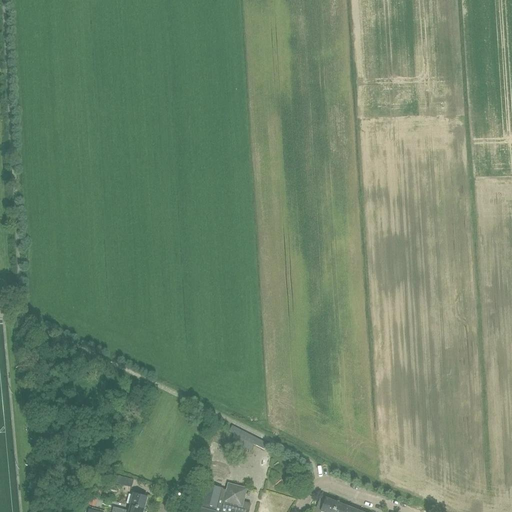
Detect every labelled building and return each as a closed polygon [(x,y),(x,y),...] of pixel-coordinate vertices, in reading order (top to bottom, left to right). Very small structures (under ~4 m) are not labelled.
[(165,405),(161,411),(174,418),(196,428),(201,418),(199,418),(200,415),(193,412),(191,414),(183,409),(179,415),(169,409),(169,408),(165,405)] [(167,425),(163,432),(175,438),(178,433),(190,439),(196,428),(174,418),(169,426),(167,425)] [(232,428),(224,437),(227,440),(242,451),(247,446),(251,449),(254,446),(232,428)] [(160,438),(149,452),(172,466),(173,464),(175,465),(179,459),(178,458),(179,456),(169,449),(172,444),(160,438)] [(227,440),(220,448),(235,460),(242,451),(227,440)] [(220,448),(212,456),(227,468),(235,460),(220,448)] [(147,450),(136,467),(149,474),(153,469),(165,476),(166,474),(168,475),(172,469),(170,468),(172,466),(149,452),(147,450)] [(212,456),(205,464),(220,476),(227,468),(212,456)] [(205,464),(195,475),(206,484),(203,489),(214,488),(223,478),(220,476),(205,464)] [(116,484),(132,488),(134,480),(118,476),(118,477),(116,477),(114,482),(117,482),(116,484)] [(134,494),(131,506),(145,510),(148,498),(141,496),(142,492),(135,490),(134,494)] [(271,494),(262,502),(271,511),(281,511),(285,509),(271,494)] [(321,511),(334,511),(338,503),(327,498),(326,500),(320,498),(314,511),(321,511)] [(271,511),(262,502),(254,510),(255,511),(271,511)] [(334,511),(347,511),(349,507),(338,503),(334,511)]
